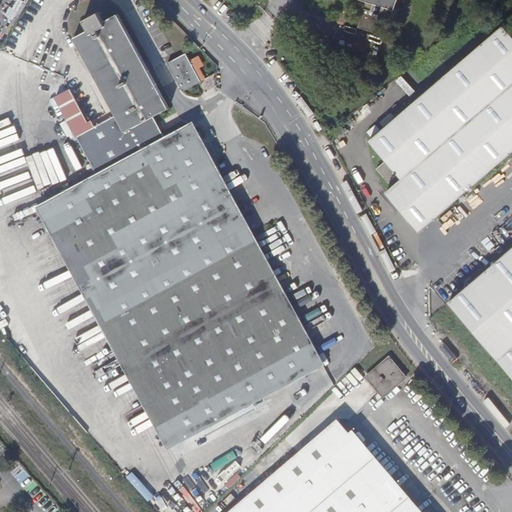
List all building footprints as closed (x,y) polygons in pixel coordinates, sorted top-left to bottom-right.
[(398,0),(359,0),(367,2),(358,29),(381,37),(387,18),(392,20),(398,0)] [(87,31),(73,39),(116,117),(124,132),(153,116),(168,109),(117,15),(103,22),(98,13),(82,21),(87,31)] [(511,34),(504,26),(370,141),(386,160),(377,169),(389,183),(398,175),(402,179),(387,192),(420,231),(511,152),(511,34)] [(200,82),(185,54),(167,63),(183,92),(200,82)] [(116,117),(75,138),(97,177),(166,140),(153,116),(124,132),(116,117)] [(54,201),(183,436),(319,363),(319,360),(277,283),(263,291),(197,171),(212,163),(193,128),(189,127),(166,140),(97,177),(54,201)] [(197,171),(263,291),(277,283),(273,276),(212,163),(197,171)] [(183,436),(54,201),(38,210),(110,343),(166,446),(183,436)] [(511,376),(511,249),(450,304),(511,376)] [(366,377),(383,397),(406,377),(389,357),(366,377)] [(366,366),(359,372),(362,375),(369,369),(366,366)] [(419,511),(338,419),(234,511),(419,511)]
